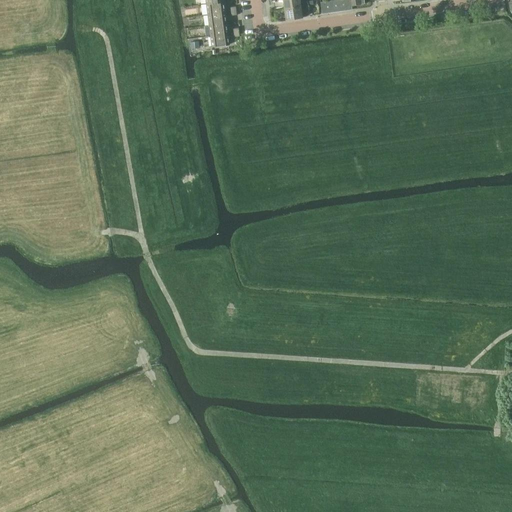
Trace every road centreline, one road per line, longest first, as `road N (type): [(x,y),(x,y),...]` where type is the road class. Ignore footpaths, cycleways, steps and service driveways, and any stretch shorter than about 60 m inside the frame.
road 1 (track): [(88,29),(103,33),(144,244),(197,353),(511,377)]
road 2 (residential): [(255,0),(258,24),(268,30),(382,14)]
